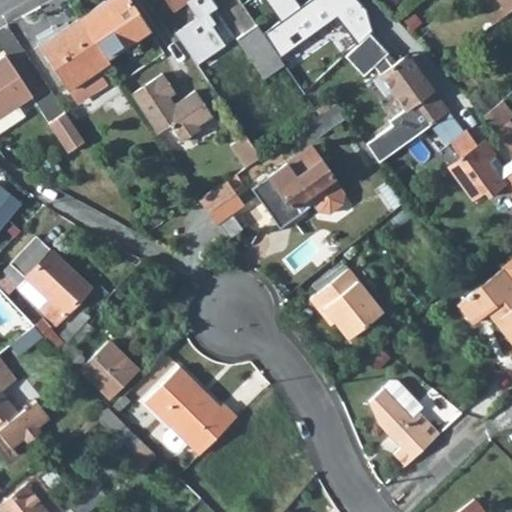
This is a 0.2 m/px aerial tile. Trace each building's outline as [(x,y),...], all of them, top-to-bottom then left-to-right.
[(104,0),(80,17),(106,57),(148,29),(128,0),(104,0)] [(165,0),(171,9),(183,0),(185,0),(196,16),(175,31),(196,62),(224,43),(211,24),(214,22),(207,12),(215,6),(211,0),(165,0)] [(299,0),(269,0),(282,17),(301,2),(299,0)] [(511,7),(511,0),(497,0),(502,6),(507,12),(511,7)] [(491,24),(507,12),(502,6),(486,17),(491,24)] [(411,30),(422,21),(413,10),(402,19),(411,30)] [(106,57),(80,17),(38,44),(67,88),(68,87),(93,71),(109,60),(106,57)] [(273,48),(281,42),(268,22),(260,28),(273,48)] [(260,28),(256,23),(235,38),(253,62),(273,48),(260,28)] [(291,64),(290,55),(281,42),(273,48),(282,61),(287,67),(291,64)] [(282,61),(273,48),(253,62),(262,74),(282,61)] [(5,54),(0,57),(0,115),(17,104),(32,95),(5,54)] [(420,130),(448,110),(410,59),(399,57),(379,72),(420,130)] [(100,81),(93,71),(68,87),(78,101),(96,90),(93,85),(100,81)] [(162,72),(130,93),(156,132),(169,124),(180,140),(198,128),(196,124),(211,114),(195,90),(173,104),(168,95),(175,91),(162,72)] [(511,113),(511,111),(502,98),(481,113),(493,128),(511,113)] [(346,114),(336,101),(319,114),(303,125),(312,138),(346,114)] [(0,115),(0,130),(24,115),(17,104),(0,115)] [(65,110),(48,122),(68,151),(85,139),(65,110)] [(477,145),(466,129),(437,150),(473,198),(501,178),(496,172),(502,167),(483,141),(477,145)] [(244,133),(229,143),(245,166),(260,155),(244,133)] [(46,140),(29,150),(37,163),(54,154),(46,140)] [(344,192),(310,144),(250,187),(273,219),(278,226),(312,203),(317,210),(328,212),(342,202),(344,192)] [(226,178),(231,186),(243,178),(238,170),(226,178)] [(408,189),(417,183),(410,173),(402,179),(408,189)] [(231,186),(226,178),(212,188),(199,196),(198,197),(227,238),(241,228),(230,212),(243,203),(231,186)] [(0,225),(20,201),(0,185),(0,225)] [(147,231),(163,220),(158,212),(141,223),(147,231)] [(90,285),(35,234),(1,270),(2,270),(16,284),(54,322),(90,285)] [(511,257),(457,303),(473,322),(487,311),(511,342),(511,257)] [(381,310),(347,267),(309,296),(319,309),(324,306),(335,320),(347,336),(381,310)] [(0,283),(9,291),(16,284),(2,270),(0,272),(0,283)] [(95,309),(105,298),(98,291),(87,303),(95,309)] [(335,320),(324,306),(319,309),(331,323),(335,320)] [(89,315),(81,308),(65,325),(73,332),(85,320),(89,315)] [(21,328),(30,320),(19,309),(11,316),(21,328)] [(42,316),(33,324),(55,348),(63,340),(57,334),(49,326),(50,325),(42,316)] [(91,326),(85,320),(73,332),(67,339),(73,346),(91,326)] [(67,339),(73,332),(65,325),(57,334),(63,340),(64,342),(67,339)] [(84,356),(73,346),(67,339),(64,342),(58,348),(79,368),(85,362),(82,358),(84,356)] [(138,369),(108,339),(85,362),(79,368),(109,397),(138,369)] [(0,388),(14,378),(0,359),(0,434),(9,446),(23,435),(26,439),(38,430),(35,426),(48,415),(35,398),(17,413),(0,391),(0,388)] [(194,380),(179,364),(143,399),(170,425),(186,440),(198,452),(236,415),(223,402),(220,405),(207,392),(203,396),(190,383),(194,380)] [(393,452),(404,464),(438,431),(417,409),(421,405),(396,379),(390,379),(368,400),(377,422),(400,445),(393,452)] [(203,396),(207,392),(194,380),(190,383),(203,396)] [(118,410),(129,400),(123,393),(112,404),(118,410)] [(141,440),(106,406),(94,415),(114,434),(118,429),(123,434),(123,439),(131,450),(141,440)] [(186,440),(170,425),(161,434),(162,439),(172,449),(177,449),(186,440)] [(140,462),(152,451),(141,440),(131,450),(140,462)] [(55,511),(60,508),(34,476),(0,502),(0,511),(55,511)] [(90,487),(67,503),(74,511),(82,511),(99,499),(90,487)] [(483,511),(472,497),(452,511),(483,511)]
